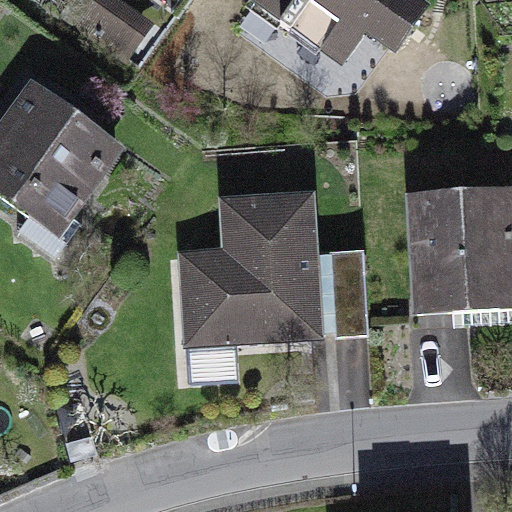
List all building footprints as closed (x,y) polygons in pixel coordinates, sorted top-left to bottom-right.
[(97,0),(87,0),(70,24),(126,64),(147,36),(97,0)] [(453,5),(446,0),(259,0),(257,4),(347,69),(364,45),(404,73),(453,5)] [(148,149),(63,88),(0,177),(0,181),(83,240),(148,149)] [(511,202),(422,206),(425,311),(511,308),(511,202)] [(200,265),(206,346),(335,338),(327,208),(251,212),(254,262),(200,265)]
